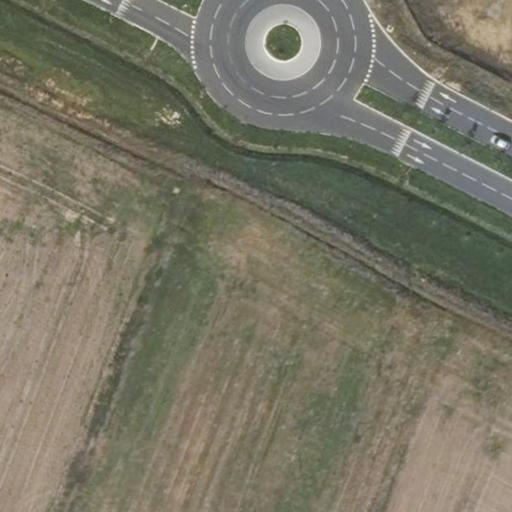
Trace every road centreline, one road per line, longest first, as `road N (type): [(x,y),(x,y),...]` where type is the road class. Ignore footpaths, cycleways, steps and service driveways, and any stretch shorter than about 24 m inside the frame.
road 1 (tertiary): [(312,108),(399,140),(511,199)]
road 2 (tertiary): [(511,139),(424,93),(354,38)]
road 3 (tertiary): [(207,52),(238,103),(288,115),(312,108)]
